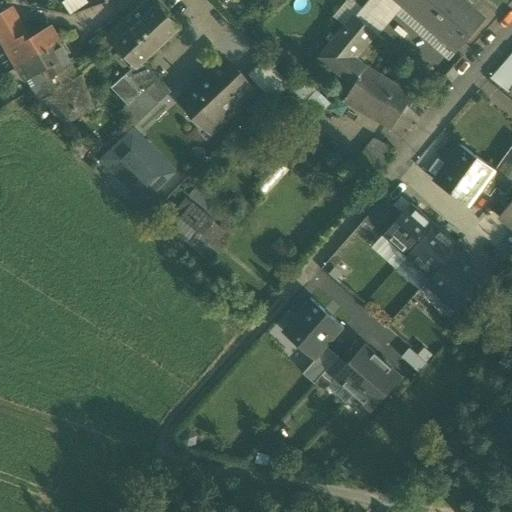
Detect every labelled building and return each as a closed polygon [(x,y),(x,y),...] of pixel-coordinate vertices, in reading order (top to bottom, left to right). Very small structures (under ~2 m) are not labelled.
[(122,23),(105,38),(134,68),(116,85),(131,102),(121,112),(134,126),(171,92),(143,62),(177,30),(157,8),(157,7),(150,0),(146,0),(133,12),(142,22),(131,32),(122,23)] [(396,0),(369,0),(355,17),(374,33),(399,2),(396,0)] [(466,3),(462,0),(396,0),(399,2),(438,36),(466,3)] [(466,3),(438,36),(457,52),(485,20),(467,4),(466,3)] [(374,33),(355,17),(320,59),(352,87),(365,67),(354,57),(374,33)] [(50,27),(29,40),(17,20),(0,29),(0,37),(17,67),(59,43),(50,27)] [(59,43),(17,67),(25,81),(44,71),(67,57),(66,55),(68,54),(64,45),(61,47),(59,43)] [(511,52),(490,79),(509,93),(511,88),(511,52)] [(67,57),(44,71),(49,79),(72,66),(67,57)] [(265,59),(247,76),(271,101),(289,85),(265,59)] [(222,61),(180,100),(189,110),(189,117),(194,122),(201,122),(211,113),(220,123),(252,93),(242,82),(242,76),(238,72),(232,71),(222,61)] [(49,79),(42,85),(48,97),(40,101),(67,125),(92,106),(81,75),(77,77),(72,66),(49,79)] [(413,97),(365,67),(352,87),(345,100),(392,129),(413,97)] [(311,122),(329,104),(300,77),(283,94),(311,122)] [(100,161),(111,171),(135,147),(124,136),(100,161)] [(378,138),(350,169),(368,184),(395,153),(378,138)] [(135,147),(111,171),(144,205),(176,172),(149,145),(141,153),(135,147)] [(432,181),(467,208),(494,172),(458,146),(432,181)] [(511,151),(496,171),(511,183),(511,151)] [(190,196),(231,232),(242,220),(228,208),(225,212),(216,204),(219,200),(200,184),(190,196)] [(384,197),(363,222),(371,229),(393,205),(384,197)] [(223,232),(184,201),(173,215),(168,212),(158,225),(169,234),(171,232),(203,257),(223,232)] [(434,226),(410,204),(402,213),(383,234),(408,256),(434,226)] [(393,205),(371,229),(381,237),(383,234),(402,213),(393,205)] [(458,247),(434,226),(408,256),(431,277),(458,247)] [(458,247),(431,277),(426,283),(457,310),(489,275),(458,247)] [(282,332),(315,361),(327,347),(344,329),(311,299),(282,332)] [(347,366),(335,379),(348,390),(353,395),(382,362),(364,346),(347,366)] [(339,357),(327,347),(315,361),(304,375),(315,384),(322,376),(338,358),(339,357)] [(427,364),(409,348),(401,357),(419,373),(427,364)] [(347,366),(338,358),(322,376),(331,384),(335,379),(347,366)] [(382,362),(353,395),(371,410),(389,390),(389,389),(400,377),(382,362)]
